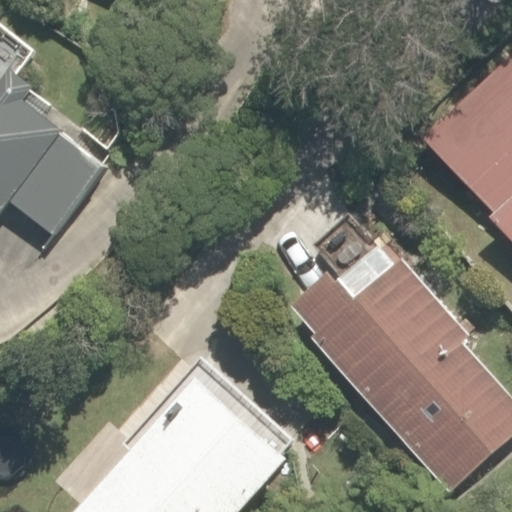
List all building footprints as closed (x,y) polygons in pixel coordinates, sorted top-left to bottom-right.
[(499,219),(511,233),(511,64),(430,139),(502,217),(499,219)] [(0,220),(64,131),(29,106),(39,91),(11,71),(3,84),(0,81),(0,220)] [(64,135),(16,202),(62,235),(110,169),(64,135)] [(319,337),(452,492),(511,440),(511,389),(472,343),(478,337),(461,317),(485,297),(457,263),(432,285),(417,267),(421,262),(391,227),(381,236),(359,211),(319,245),(349,280),(347,282),(339,273),(299,307),(323,334),(319,337)] [(90,511),(249,511),(299,459),(213,380),(90,511)]
